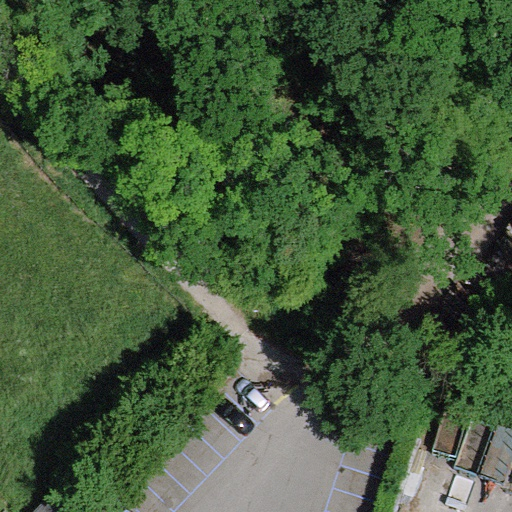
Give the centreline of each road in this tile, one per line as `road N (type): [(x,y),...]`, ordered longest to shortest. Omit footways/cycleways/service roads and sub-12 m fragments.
road 1 (track): [(258,349),(102,194),(23,92),(0,48)]
road 2 (track): [(340,373),(511,205)]
